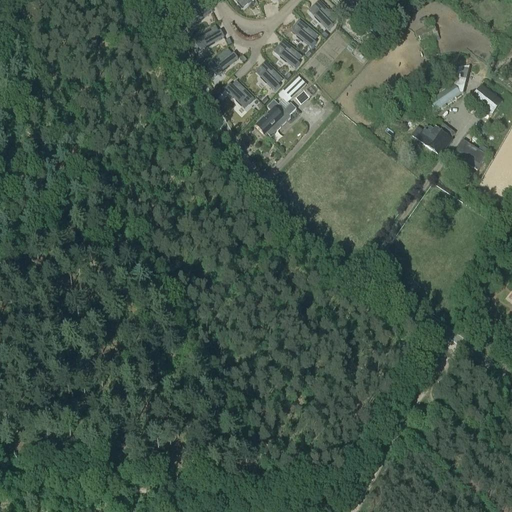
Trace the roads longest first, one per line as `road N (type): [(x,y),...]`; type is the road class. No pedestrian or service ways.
road 1 (unclassified): [(511,383),(281,219),(152,0)]
road 2 (track): [(0,470),(291,511)]
